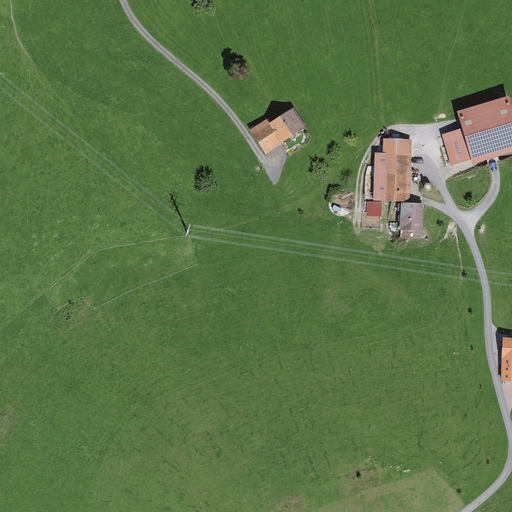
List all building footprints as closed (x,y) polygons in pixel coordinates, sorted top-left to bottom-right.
[(444,135),(453,163),(510,146),(511,152),(511,151),(511,111),(509,102),(460,117),(464,129),(444,135)] [(304,126),(293,109),(270,124),(267,119),(250,131),(266,154),(283,142),(282,140),(304,126)] [(385,139),(384,154),(376,153),(375,182),(364,182),(364,200),(406,201),(407,155),(411,155),(411,140),(385,139)] [(423,206),(401,206),(401,235),(410,235),(410,230),(423,230),(423,206)] [(511,339),(505,339),(503,378),(511,377),(511,339)]
